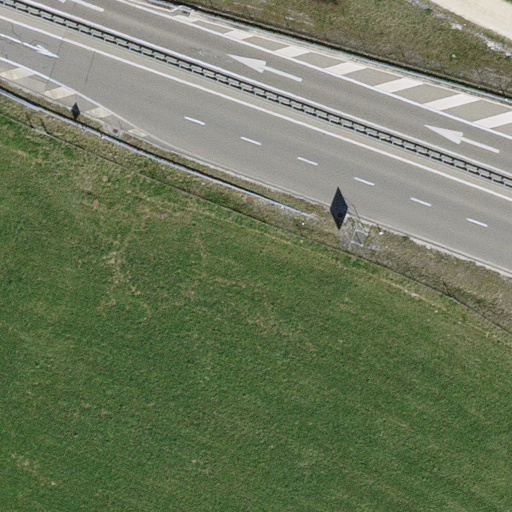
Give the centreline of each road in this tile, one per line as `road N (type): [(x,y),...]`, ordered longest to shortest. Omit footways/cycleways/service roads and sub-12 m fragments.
road 1 (motorway): [(0,37),(511,236)]
road 2 (motorway): [(511,154),(74,0)]
